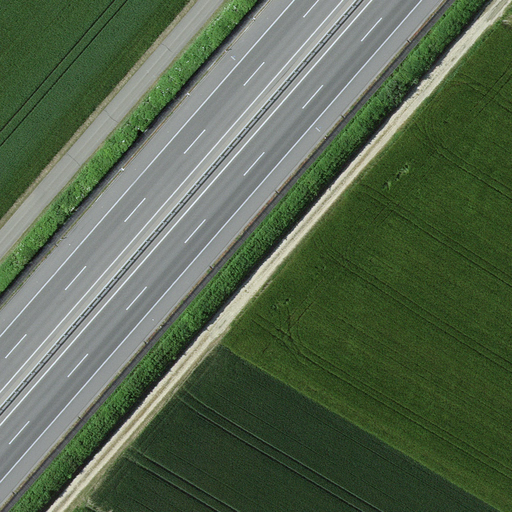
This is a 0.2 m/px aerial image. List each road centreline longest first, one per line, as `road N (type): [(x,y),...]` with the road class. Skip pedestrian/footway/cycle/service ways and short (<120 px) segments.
road 1 (track): [(53,511),(499,0)]
road 2 (motorway): [(0,454),(397,0)]
road 3 (motorway): [(318,0),(0,364)]
road 4 (track): [(0,244),(212,0)]
